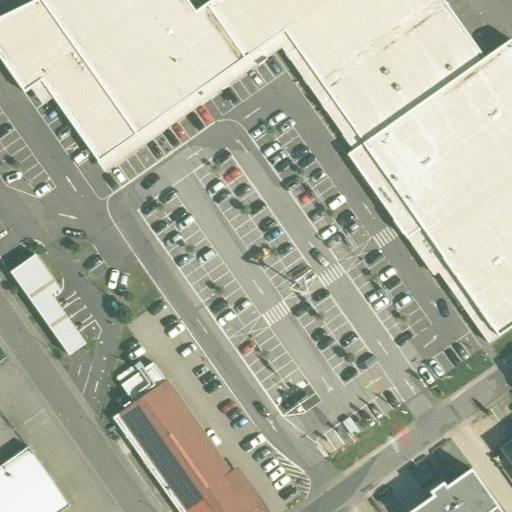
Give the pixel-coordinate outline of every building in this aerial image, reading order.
[(37,0),(0,18),(0,60),(24,94),(31,89),(40,82),(52,98),(98,163),(284,32),(322,86),(444,1),(442,0),(212,0),(195,13),(185,0),(37,0)] [(444,1),(322,86),(363,144),(484,59),(444,1)] [(511,43),(510,41),(484,59),(363,144),(362,145),(421,229),(497,338),(511,327),(511,43)] [(52,98),(40,82),(31,89),(42,105),(52,98)] [(421,229),(362,145),(347,156),(406,240),(421,229)] [(497,338),(421,229),(406,240),(433,277),(438,274),(488,345),(488,344),(479,332),(487,326),(496,339),(497,338)] [(35,256),(10,273),(68,357),(85,345),(51,296),(59,290),(35,256)] [(115,299),(107,305),(115,317),(124,311),(115,299)] [(487,326),(479,332),(488,344),(496,339),(487,326)] [(255,511),(154,364),(122,385),(129,395),(119,401),(124,409),(113,416),(178,511),(255,511)] [(511,441),(500,450),(503,454),(511,466),(511,441)] [(28,448),(0,467),(0,511),(61,511),(69,507),(28,448)] [(432,498),(412,511),(501,511),(471,470),(446,488),(443,484),(429,494),(432,498)]
